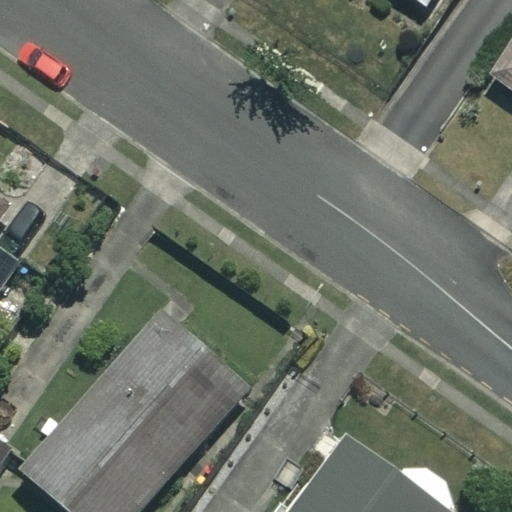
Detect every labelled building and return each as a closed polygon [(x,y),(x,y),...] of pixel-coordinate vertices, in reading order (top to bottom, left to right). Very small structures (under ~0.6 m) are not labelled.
[(430,0),(402,0),(421,13),(430,0)] [(511,42),(484,83),(511,102),(511,42)] [(0,222),(10,208),(0,201),(0,300),(24,265),(0,248),(0,222)] [(148,511),(249,405),(166,327),(26,476),(63,511),(148,511)] [(448,511),(347,441),(298,511),(448,511)] [(0,471),(10,455),(0,448),(0,471)]
